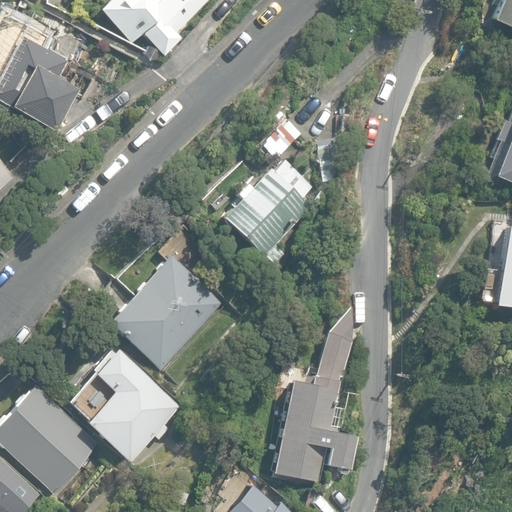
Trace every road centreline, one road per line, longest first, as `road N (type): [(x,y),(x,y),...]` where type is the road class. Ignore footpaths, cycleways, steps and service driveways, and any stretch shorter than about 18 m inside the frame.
road 1 (residential): [(369,511),(393,372),(379,209),(384,150),(393,95),(430,0)]
road 2 (residential): [(303,0),(0,298)]
